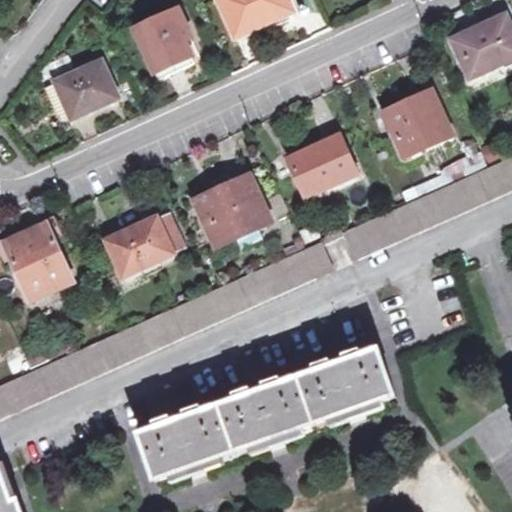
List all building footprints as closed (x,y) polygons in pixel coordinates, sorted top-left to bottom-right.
[(287,0),(219,0),(236,38),(293,12),(287,0)] [(136,31),(154,74),(155,73),(159,81),(195,65),(192,58),(194,56),(189,45),(194,43),(180,11),(136,31)] [(506,14),(479,27),(481,33),(509,20),(506,14)] [(511,60),(511,26),(509,20),(481,33),(479,27),(452,40),(470,80),(511,60)] [(88,110),(90,115),(121,101),(103,62),(57,83),(72,117),(88,110)] [(385,115),(404,156),(451,135),(432,94),(385,115)] [(74,122),(90,115),(88,110),(72,117),(74,122)] [(339,135),(304,150),(310,162),(294,169),(307,197),(357,174),(339,135)] [(289,157),(294,169),(310,162),(304,150),(289,157)] [(467,159),(467,157),(443,167),(447,173),(403,192),(407,202),(488,165),(482,153),(467,159)] [(511,158),(344,233),(356,261),(511,192),(511,191),(511,158)] [(195,202),(206,226),(211,223),(222,246),(237,239),(259,229),(272,222),(250,177),(195,202)] [(143,268),(158,261),(185,249),(170,215),(156,222),(155,219),(107,242),(122,278),(143,268)] [(56,221),(47,225),(56,245),(65,240),(56,221)] [(216,249),(222,246),(211,223),(206,226),(216,249)] [(47,225),(4,244),(13,264),(31,303),(74,283),(56,245),(47,225)] [(259,229),(237,239),(242,250),(264,240),(259,229)] [(173,310),(54,363),(0,387),(0,420),(63,392),(215,323),(334,271),(324,250),(330,247),(327,241),(173,310)] [(13,264),(4,244),(0,245),(0,257),(5,268),(13,264)] [(158,261),(143,268),(146,276),(161,269),(158,261)] [(60,357),(54,342),(24,355),(30,370),(60,357)] [(363,357),(361,350),(344,356),(346,363),(333,368),(331,360),(313,367),(315,374),(284,385),(282,377),(263,384),(266,391),(253,396),(250,388),(234,394),(236,402),(204,413),(202,405),(184,411),(187,419),(174,423),(171,416),(152,422),(155,430),(139,435),(156,482),(396,398),(381,351),(363,357)] [(0,511),(24,511),(20,499),(14,500),(2,467),(0,467),(0,511)]
